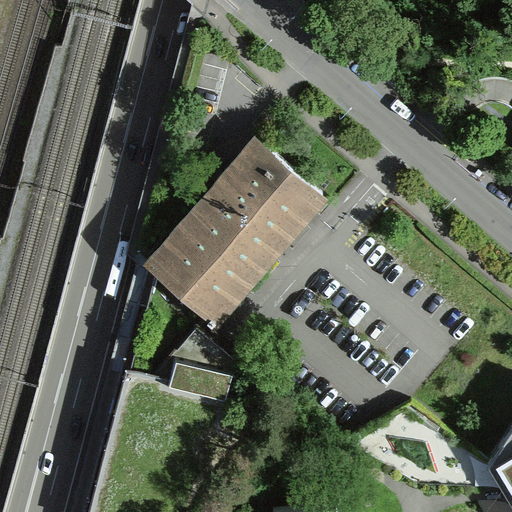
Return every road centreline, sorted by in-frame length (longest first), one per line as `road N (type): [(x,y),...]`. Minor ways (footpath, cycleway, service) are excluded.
road 1 (motorway): [(54,472),(177,0)]
road 2 (unclassified): [(511,223),(356,85)]
road 3 (residential): [(356,85),(256,0)]
